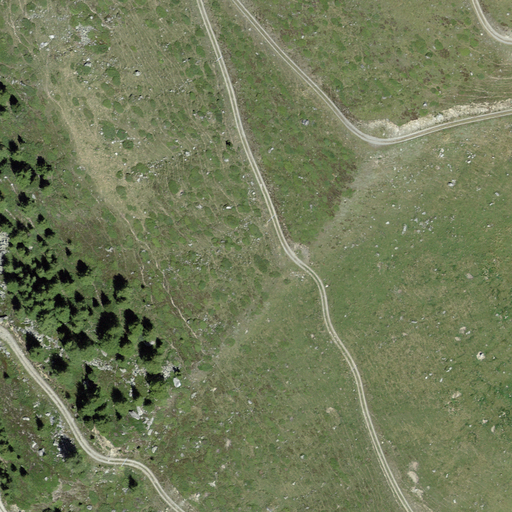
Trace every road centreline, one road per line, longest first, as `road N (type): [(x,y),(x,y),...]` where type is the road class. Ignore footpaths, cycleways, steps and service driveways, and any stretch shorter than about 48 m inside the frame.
road 1 (track): [(411,511),(388,472),(315,279),(279,238),(196,0)]
road 2 (track): [(233,0),(341,116),(372,138),(389,141),(511,111)]
road 3 (track): [(0,334),(97,457),(146,470),(178,511)]
